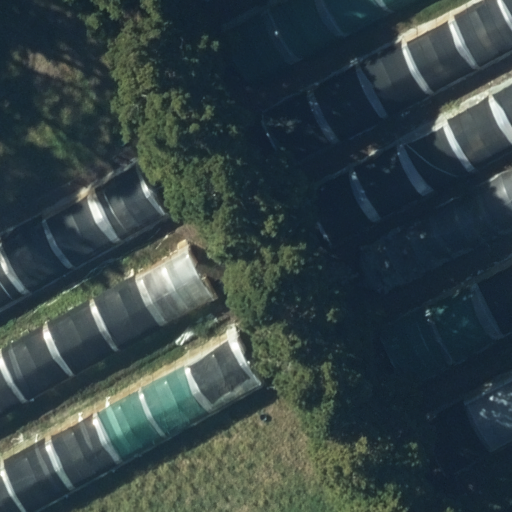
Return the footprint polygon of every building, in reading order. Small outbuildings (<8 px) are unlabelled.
[(188,0),(193,9),(209,0),(188,0)] [(258,0),(216,23),(250,85),(405,0),(258,0)] [(511,0),(453,0),(256,110),(296,182),(511,61),(511,0)] [(511,71),(303,192),(340,256),(511,157),(511,71)] [(132,155),(0,229),(0,314),(168,219),(132,155)] [(511,163),(344,261),(375,315),(511,235),(511,163)] [(180,239),(0,341),(0,428),(218,306),(180,239)] [(231,325),(0,453),(0,511),(54,511),(269,393),(231,325)]
